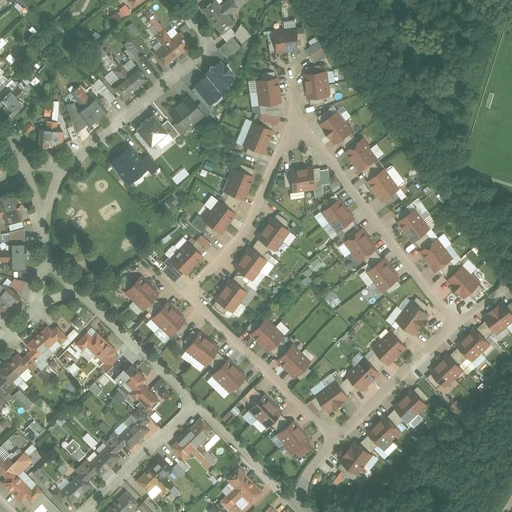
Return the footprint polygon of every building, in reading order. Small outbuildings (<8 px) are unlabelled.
[(227,0),(221,6),(216,0),(210,0),(201,7),(211,20),(234,2),(231,0),(227,0)] [(234,2),(211,20),(221,33),(234,23),(227,14),(237,6),(234,2)] [(123,3),(111,16),(117,22),(130,9),(123,3)] [(169,21),(163,13),(158,17),(164,25),(169,21)] [(164,29),(154,16),(150,20),(160,32),(164,29)] [(132,33),(137,30),(131,22),(126,25),(132,33)] [(234,33),(241,42),(250,34),(240,22),(234,33)] [(298,27),(285,28),(288,50),(295,49),(295,47),(300,46),(298,32),(298,27)] [(285,28),(273,30),(274,35),(276,50),(281,49),(281,51),(288,50),(285,28)] [(190,44),(181,32),(172,39),(164,29),(160,32),(177,55),(190,44)] [(177,55),(160,32),(156,35),(164,45),(155,52),(165,64),(177,55)] [(305,32),(298,32),(300,46),(307,46),(305,32)] [(274,35),(267,36),(269,50),(276,50),(274,35)] [(232,37),(220,47),(227,56),(240,45),(232,37)] [(321,39),(306,48),(310,55),(325,45),(321,39)] [(107,53),(97,42),(90,48),(99,59),(103,57),(107,53)] [(325,45),(310,55),(315,61),(329,52),(325,45)] [(120,61),(111,50),(107,53),(115,64),(120,61)] [(115,64),(107,53),(103,57),(111,67),(115,64)] [(138,66),(129,72),(120,61),(115,64),(135,88),(148,78),(138,66)] [(220,62),(215,65),(210,65),(210,70),(205,74),(221,93),(219,89),(233,78),(229,73),(231,72),(225,64),(223,66),(220,62)] [(135,88),(115,64),(111,67),(121,79),(112,86),(122,99),(135,88)] [(321,65),(307,66),(308,73),(322,71),(321,65)] [(274,70),(260,72),(261,79),(275,77),(274,70)] [(322,71),(308,73),(308,78),(306,78),(307,85),(329,83),(327,70),(322,71)] [(33,77),(29,73),(17,85),(18,86),(18,85),(22,89),(33,77)] [(206,76),(195,85),(209,102),(221,93),(205,74),(206,76)] [(33,77),(22,89),(26,93),(37,81),(33,77)] [(261,79),(255,79),(257,92),(279,89),(278,82),(276,82),(275,77),(261,79)] [(329,83),(307,85),(308,93),(310,92),(311,97),(325,96),(331,95),(329,83)] [(13,93),(7,87),(0,94),(0,102),(1,104),(2,104),(4,107),(22,89),(18,85),(18,86),(13,90),(14,91),(13,93)] [(107,110),(97,97),(90,102),(89,101),(90,100),(79,85),(75,89),(98,117),(101,115),(107,110)] [(22,89),(4,107),(7,109),(6,109),(12,115),(23,104),(18,98),(19,97),(20,98),(26,93),(22,89)] [(98,117),(75,89),(71,92),(84,108),(79,112),(88,123),(89,124),(95,119),(95,120),(98,117)] [(279,89),(257,92),(258,104),(264,103),(278,101),(278,96),(280,96),(279,89)] [(112,106),(103,95),(99,99),(107,109),(112,106)] [(189,96),(184,99),(173,107),(174,108),(170,112),(177,121),(184,129),(203,114),(196,105),(189,96)] [(325,96),(311,97),(312,104),(326,102),(325,96)] [(209,112),(201,101),(196,105),(203,114),(205,116),(209,112)] [(278,101),(264,103),(265,110),(279,108),(278,101)] [(77,113),(73,103),(68,105),(67,103),(66,104),(77,132),(88,123),(79,112),(77,113)] [(330,108),(319,117),(323,122),(334,113),(330,108)] [(334,113),(323,122),(326,126),(324,127),(328,133),(346,120),(339,110),(334,113)] [(59,112),(51,112),(50,115),(53,115),(53,120),(58,121),(59,112)] [(153,114),(136,129),(151,146),(168,132),(162,124),(153,114)] [(273,122),(260,117),(257,123),(270,128),(273,122)] [(49,130),(41,129),(40,144),(50,145),(52,120),(50,120),(50,118),(48,118),(47,127),(49,127),(49,130)] [(172,125),(168,119),(162,124),(168,132),(173,138),(179,133),(172,125)] [(64,131),(56,130),(56,128),(58,128),(58,121),(53,120),(52,120),(50,145),(63,147),(64,131)] [(346,120),(328,133),(333,139),(334,138),(337,142),(340,140),(352,131),(353,130),(346,120)] [(184,129),(177,121),(172,125),(179,133),(181,135),(186,132),(184,129)] [(257,123),(252,121),(247,132),(268,141),(271,134),(269,133),(270,128),(257,123)] [(74,124),(67,127),(72,140),(78,137),(74,124)] [(352,131),(340,140),(344,145),(355,136),(352,131)] [(268,141),(247,132),(243,144),(248,146),(261,151),(263,147),(265,148),(268,141)] [(355,136),(344,145),(348,150),(359,141),(355,136)] [(359,141),(348,150),(351,154),(349,155),(353,161),(371,147),(364,138),(359,141)] [(261,151),(248,146),(245,152),(258,157),(261,151)] [(130,147),(112,162),(122,174),(122,177),(125,181),(128,181),(129,182),(133,178),(136,179),(139,178),(142,175),(144,173),(144,170),(146,168),(147,167),(141,160),(130,147)] [(371,147),(353,161),(358,167),(360,165),(363,169),(374,161),(379,157),(371,147)] [(159,166),(149,154),(141,160),(147,167),(146,168),(151,173),(159,166)] [(374,161),(363,169),(366,174),(378,166),(374,161)] [(254,168),(241,163),(238,169),(251,175),(254,168)] [(399,173),(394,166),(392,165),(387,169),(394,177),(399,173)] [(315,168),(309,169),(309,166),(302,167),(305,189),(315,188),(317,188),(316,182),(315,168)] [(378,166),(366,174),(370,179),(382,171),(378,166)] [(238,169),(233,167),(228,178),(249,187),(252,180),(249,179),(251,175),(238,169)] [(302,167),(295,168),(295,171),(290,171),(292,185),(293,191),(305,189),(302,167)] [(321,167),(315,168),(316,182),(323,181),(321,167)] [(382,171),(370,179),(373,183),(371,185),(376,191),(394,177),(387,169),(386,167),(382,171)] [(290,171),(283,172),(285,186),(292,185),(290,171)] [(405,180),(399,173),(394,177),(400,186),(405,182),(405,180)] [(271,184),(281,186),(283,176),(274,174),(271,184)] [(394,177),(376,191),(380,196),(382,195),(385,199),(396,190),(401,187),(400,186),(394,177)] [(249,187),(228,178),(223,190),(229,192),(242,197),(244,193),(246,194),(249,187)] [(323,181),(316,182),(317,188),(315,188),(316,197),(325,195),(323,181)] [(396,190),(385,199),(389,204),(400,196),(396,190)] [(242,197),(229,192),(226,198),(239,205),(242,197)] [(15,194),(0,198),(0,199),(2,206),(0,206),(0,210),(19,205),(18,202),(17,202),(15,194)] [(164,201),(168,207),(177,201),(173,194),(164,201)] [(335,194),(323,203),(327,208),(339,199),(335,194)] [(239,205),(226,198),(223,203),(234,211),(239,205)] [(223,203),(218,199),(210,209),(228,223),(233,217),(231,215),(234,211),(223,203)] [(327,208),(323,211),(330,221),(348,208),(344,202),(342,204),(339,199),(327,208)] [(19,205),(0,210),(0,215),(2,215),(2,214),(4,213),(6,221),(21,216),(19,209),(20,209),(19,205)] [(408,206),(396,214),(400,220),(412,211),(408,206)] [(348,208),(330,221),(337,231),(342,228),(353,219),(350,215),(352,214),(348,208)] [(412,211),(400,220),(404,224),(402,225),(406,231),(424,217),(416,208),(412,211)] [(228,223),(210,209),(203,219),(204,219),(207,222),(219,231),(222,227),(224,228),(228,223)] [(289,221),(277,213),(273,218),(285,226),(289,221)] [(424,217),(406,231),(410,237),(412,235),(415,239),(427,231),(431,227),(424,217)] [(285,226),(273,218),(270,222),(268,220),(264,226),(282,240),(289,230),(285,226)] [(204,219),(202,222),(199,219),(194,225),(201,231),(204,228),(203,227),(207,222),(204,219)] [(353,219),(342,228),(346,233),(357,224),(353,219)] [(22,220),(9,224),(10,229),(23,226),(22,220)] [(219,231),(207,222),(203,227),(204,228),(215,236),(219,231)] [(357,224),(346,233),(350,238),(361,229),(357,224)] [(282,240),(264,226),(259,232),(261,234),(259,238),(270,246),(275,250),(282,240)] [(24,228),(9,231),(10,240),(25,240),(24,228)] [(350,238),(345,241),(352,251),(370,238),(366,232),(364,233),(361,229),(350,238)] [(427,231),(415,239),(419,244),(430,236),(427,231)] [(430,236),(419,244),(423,249),(434,241),(430,236)] [(434,241),(423,249),(426,253),(424,255),(428,261),(446,247),(439,237),(434,241)] [(270,246),(259,238),(255,243),(266,251),(270,246)] [(370,238),(352,251),(360,261),(364,258),(376,249),(373,245),(375,243),(370,238)] [(206,249),(196,239),(191,244),(201,254),(206,249)] [(191,244),(187,240),(178,249),(194,265),(199,259),(198,258),(201,254),(191,244)] [(26,251),(26,243),(10,244),(10,252),(8,252),(8,250),(0,250),(0,247),(0,255),(26,255),(26,251)] [(266,251),(255,243),(251,248),(262,256),(266,251)] [(446,247),(428,261),(433,266),(435,265),(438,269),(439,268),(451,259),(454,257),(446,247)] [(262,256),(251,248),(248,252),(246,250),(242,256),(260,270),(267,260),(262,256)] [(194,265),(178,249),(170,258),(174,262),(184,272),(187,268),(189,270),(194,265)] [(376,249),(364,258),(368,262),(380,254),(376,249)] [(380,254),(368,262),(372,267),(383,259),(380,254)] [(26,255),(0,255),(0,261),(7,261),(7,259),(10,258),(10,266),(26,266),(26,258),(26,255)] [(260,270),(242,256),(237,262),(239,263),(236,267),(250,278),(252,279),(260,270)] [(312,261),(316,269),(324,265),(320,257),(312,261)] [(372,267),(367,271),(375,281),(393,267),(388,262),(386,263),(383,259),(372,267)] [(451,259),(439,268),(445,273),(455,264),(451,259)] [(174,262),(169,267),(179,276),(184,272),(174,262)] [(455,264),(445,273),(449,278),(460,268),(455,264)] [(460,268),(449,278),(453,282),(451,283),(456,288),(472,273),(464,264),(460,268)] [(393,267),(375,281),(382,291),(387,287),(398,279),(395,275),(397,273),(393,267)] [(250,278),(239,270),(235,275),(247,283),(250,278)] [(472,273),(456,288),(461,294),(463,292),(467,296),(469,293),(479,283),(481,282),(472,273)] [(132,275),(122,285),(127,289),(136,279),(132,275)] [(247,283),(235,275),(231,280),(243,288),(247,283)] [(12,280),(8,277),(1,285),(5,288),(8,285),(9,283),(12,280)] [(127,289),(125,291),(134,300),(150,284),(144,279),(143,280),(139,277),(136,279),(127,289)] [(25,281),(14,278),(12,280),(9,283),(21,293),(25,281)] [(398,279),(387,287),(391,293),(402,284),(398,279)] [(243,288),(231,280),(228,284),(226,282),(222,288),(240,302),(247,292),(243,288)] [(361,291),(368,301),(381,291),(374,281),(361,291)] [(479,283),(469,293),(474,298),(484,288),(479,283)] [(8,285),(5,288),(1,285),(0,284),(0,294),(12,304),(15,301),(15,302),(20,296),(8,285)] [(150,284),(134,300),(143,308),(144,307),(154,297),(157,294),(153,291),(155,289),(150,284)] [(240,302),(222,288),(218,294),(220,295),(217,299),(228,308),(233,311),(240,302)] [(12,304),(0,294),(0,309),(5,313),(10,307),(12,304)] [(425,310),(429,305),(418,296),(414,302),(425,310)] [(154,297),(144,307),(149,311),(159,301),(154,297)] [(228,308),(217,299),(213,305),(224,313),(228,308)] [(414,302),(412,300),(404,310),(422,324),(426,318),(425,317),(428,313),(425,310),(414,302)] [(159,301),(149,311),(153,316),(163,305),(159,301)] [(511,311),(507,305),(505,302),(501,305),(500,303),(494,308),(507,326),(511,322),(511,311)] [(153,316),(151,317),(160,326),(176,310),(171,305),(169,306),(165,303),(163,305),(153,316)] [(507,326),(494,308),(488,312),(490,314),(485,317),(487,319),(495,330),(497,333),(507,326)] [(176,310),(160,326),(169,334),(173,330),(183,320),(180,317),(181,315),(176,310)] [(422,324),(404,310),(397,320),(401,323),(412,332),(416,328),(417,329),(422,324)] [(79,327),(83,321),(77,316),(72,321),(79,327)] [(257,317),(247,327),(252,332),(262,321),(257,317)] [(262,321),(252,332),(255,335),(254,337),(259,342),(275,326),(266,317),(262,321)] [(495,330),(487,319),(481,325),(491,335),(495,330)] [(183,320),(173,330),(178,335),(188,325),(183,320)] [(412,332),(401,323),(397,328),(409,337),(412,332)] [(491,335),(481,325),(477,329),(487,339),(491,335)] [(47,326),(37,335),(48,346),(57,338),(61,342),(67,337),(57,326),(52,331),(47,326)] [(275,326),(259,342),(264,347),(266,345),(269,349),(279,339),(283,335),(275,326)] [(409,337),(397,328),(394,333),(404,343),(409,337)] [(192,329),(184,340),(189,344),(198,333),(192,329)] [(487,339),(477,329),(473,332),(471,331),(466,336),(482,352),(491,343),(487,339)] [(394,333),(391,330),(382,339),(398,355),(403,350),(402,348),(405,345),(404,343),(394,333)] [(96,332),(92,337),(87,332),(76,343),(83,349),(86,345),(95,353),(106,341),(96,332)] [(189,344),(186,349),(195,357),(209,339),(203,334),(202,336),(198,333),(189,344)] [(48,346),(37,335),(27,344),(32,349),(27,353),(37,364),(43,359),(39,355),(48,346)] [(482,352),(466,336),(461,341),(463,343),(459,346),(469,356),(473,360),(482,352)] [(215,343),(209,339),(195,357),(205,364),(207,361),(216,350),(217,348),(213,345),(215,343)] [(279,339),(269,349),(274,353),(284,343),(279,339)] [(398,355),(382,339),(374,348),(378,352),(388,362),(391,358),(393,360),(398,355)] [(106,341),(95,353),(104,361),(100,365),(106,371),(117,360),(112,355),(116,350),(106,341)] [(81,352),(72,343),(67,348),(77,357),(81,352)] [(284,343),(274,353),(278,358),(288,348),(284,343)] [(288,348),(278,358),(282,361),(280,363),(285,368),(301,352),(292,343),(288,348)] [(469,356),(459,346),(455,350),(464,361),(469,356)] [(216,350),(207,361),(212,365),(222,355),(216,350)] [(464,361),(455,350),(450,355),(460,365),(464,361)] [(301,352),(285,368),(291,373),(292,371),(296,375),(306,365),(310,361),(301,352)] [(388,362),(378,352),(373,356),(383,366),(388,362)] [(22,358),(18,353),(8,362),(18,374),(27,365),(31,370),(37,364),(27,353),(22,358)] [(222,355),(212,365),(216,370),(226,360),(222,355)] [(460,365),(450,355),(446,358),(445,357),(440,362),(455,378),(464,369),(460,365)] [(365,356),(356,365),(372,381),(377,376),(375,374),(379,371),(369,361),(365,356)] [(383,366),(373,356),(369,361),(379,371),(383,366)] [(136,369),(126,359),(121,364),(117,360),(106,371),(112,376),(116,372),(125,380),(136,369)] [(216,370),(212,374),(221,383),(237,367),(231,361),(230,363),(226,360),(216,370)] [(8,362),(0,369),(0,373),(2,376),(0,378),(0,383),(7,392),(13,386),(9,382),(18,374),(8,362)] [(68,367),(72,372),(79,367),(75,362),(68,367)] [(455,378),(440,362),(434,367),(436,369),(432,372),(442,382),(446,386),(455,378)] [(306,365),(296,375),(301,380),(310,370),(306,365)] [(356,365),(347,374),(349,376),(359,386),(361,388),(365,384),(366,386),(372,381),(356,365)] [(237,367),(221,383),(230,391),(234,387),(244,377),(240,374),(242,372),(237,367)] [(48,376),(41,369),(36,373),(43,381),(48,376)] [(145,378),(136,369),(125,380),(134,389),(130,393),(136,398),(138,396),(146,387),(141,382),(145,378)] [(337,370),(332,374),(336,379),(340,384),(345,380),(337,370)] [(442,382),(432,372),(428,377),(438,387),(442,382)] [(332,374),(322,381),(326,386),(336,379),(332,374)] [(359,386),(349,376),(345,380),(353,391),(359,386)] [(244,377),(234,387),(239,392),(249,382),(244,377)] [(336,379),(326,386),(340,404),(345,400),(344,398),(348,395),(340,384),(336,379)] [(353,391),(345,380),(340,384),(348,395),(353,391)] [(103,387),(94,381),(89,389),(98,395),(103,387)] [(429,395),(419,385),(414,390),(424,400),(429,395)] [(326,386),(316,394),(318,396),(326,407),(328,410),(332,407),(334,409),(340,404),(326,386)] [(158,399),(146,387),(138,396),(150,407),(158,399)] [(25,396),(19,389),(13,395),(19,402),(25,396)] [(117,390),(111,396),(119,403),(125,396),(117,390)] [(257,390),(247,400),(252,405),(262,395),(257,390)] [(424,400),(414,390),(410,394),(409,392),(404,397),(419,413),(428,404),(424,400)] [(252,405),(248,409),(257,418),(273,402),(267,397),(266,399),(262,395),(252,405)] [(318,396),(312,399),(321,411),(326,407),(318,396)] [(419,413),(404,397),(398,402),(400,404),(396,407),(406,417),(410,422),(419,413)] [(273,402),(257,418),(266,427),(270,422),(280,412),(276,409),(278,407),(273,402)] [(406,417),(396,407),(392,412),(402,422),(406,417)] [(149,419),(138,408),(133,413),(137,417),(128,426),(139,438),(148,428),(144,424),(149,419)] [(280,412),(270,422),(274,427),(284,417),(280,412)] [(402,422),(392,412),(387,416),(397,426),(402,422)] [(216,432),(201,416),(195,422),(210,437),(216,432)] [(397,426),(387,416),(384,420),(382,418),(377,423),(393,439),(401,430),(397,426)] [(34,417),(23,428),(32,438),(44,427),(34,417)] [(284,417),(274,427),(279,431),(290,422),(284,417)] [(113,431),(104,419),(99,423),(108,435),(113,431)] [(279,431),(276,433),(283,443),(301,429),(297,423),(295,425),(292,421),(279,431)] [(210,437),(195,422),(183,434),(203,454),(208,459),(212,455),(205,447),(205,444),(204,444),(210,437)] [(393,439),(377,423),(372,428),(373,430),(370,433),(380,443),(384,448),(393,439)] [(139,438),(128,426),(119,434),(115,430),(109,436),(120,447),(124,443),(129,447),(139,438)] [(301,429),(283,443),(291,453),(296,449),(307,440),(304,436),(306,435),(301,429)] [(82,435),(91,446),(97,441),(88,431),(82,435)] [(380,443),(370,433),(365,438),(375,448),(380,443)] [(183,434),(172,446),(183,457),(191,449),(200,458),(203,454),(183,434)] [(120,447),(109,436),(103,441),(107,445),(99,454),(110,465),(119,456),(115,452),(120,447)] [(64,445),(78,459),(86,452),(72,438),(64,445)] [(375,448),(365,438),(360,443),(371,452),(375,448)] [(307,440),(296,449),(300,454),(311,446),(307,440)] [(360,443),(358,442),(355,446),(353,444),(348,450),(366,464),(374,454),(371,452),(360,443)] [(19,448),(13,454),(12,452),(8,456),(13,461),(22,452),(19,448)] [(366,464),(348,450),(344,456),(346,457),(343,461),(358,474),(359,472),(366,464)] [(13,461),(2,472),(7,477),(2,481),(11,491),(12,491),(23,480),(23,479),(17,473),(31,459),(24,451),(22,452),(13,461)] [(99,454),(90,462),(86,458),(81,463),(91,474),(95,470),(100,475),(110,465),(99,454)] [(4,459),(0,455),(0,470),(2,472),(13,461),(8,456),(8,455),(4,459)] [(172,468),(160,456),(149,468),(169,488),(173,484),(164,475),(172,468)] [(179,476),(187,471),(180,460),(172,465),(179,476)] [(358,474),(343,461),(338,466),(361,484),(366,477),(359,472),(358,474)] [(67,468),(62,463),(57,468),(62,473),(67,468)] [(78,473),(70,481),(81,493),(91,484),(86,479),(91,474),(81,463),(75,469),(78,473)] [(238,466),(227,478),(234,486),(225,494),(229,498),(250,478),(238,466)] [(49,477),(39,467),(33,473),(43,483),(49,477)] [(149,468),(137,479),(148,491),(156,483),(165,492),(169,488),(149,468)] [(213,474),(201,484),(206,489),(217,480),(213,474)] [(261,490),(250,478),(229,498),(233,502),(242,493),(250,501),(261,490)] [(36,484),(32,488),(23,479),(23,480),(12,491),(11,491),(21,501),(22,500),(33,511),(42,503),(45,506),(51,500),(42,490),(36,484)] [(70,481),(61,490),(57,486),(51,492),(62,503),(67,498),(72,502),(81,493),(70,481)] [(173,491),(169,488),(165,492),(165,493),(171,499),(176,494),(173,491)] [(137,502),(126,491),(114,502),(123,511),(131,511),(129,510),(137,502)] [(229,498),(225,494),(220,500),(224,504),(229,498)] [(233,502),(229,498),(224,504),(228,508),(233,502)] [(59,511),(61,510),(51,500),(45,506),(50,511),(59,511)] [(155,511),(144,500),(138,505),(144,511),(155,511)] [(220,500),(215,505),(219,509),(224,504),(220,500)] [(123,511),(114,502),(104,511),(123,511)]
